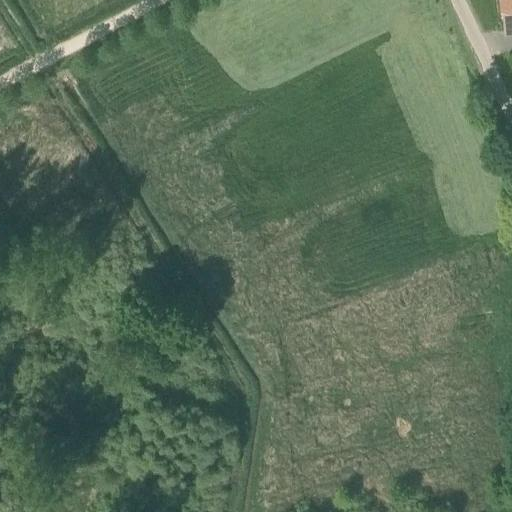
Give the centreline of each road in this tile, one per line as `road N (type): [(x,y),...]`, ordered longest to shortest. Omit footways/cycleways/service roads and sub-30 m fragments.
road 1 (track): [(188,0),(0,99)]
road 2 (unclassified): [(511,118),(458,0)]
